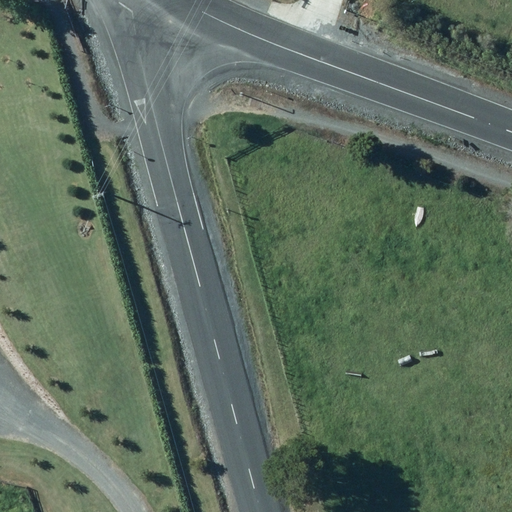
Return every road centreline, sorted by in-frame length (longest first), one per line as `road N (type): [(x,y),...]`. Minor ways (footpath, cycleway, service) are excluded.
road 1 (tertiary): [(262,511),(157,114),(160,0)]
road 2 (tertiary): [(181,0),(511,130)]
